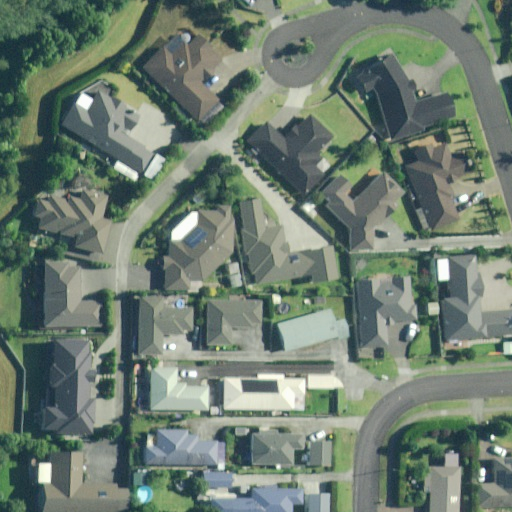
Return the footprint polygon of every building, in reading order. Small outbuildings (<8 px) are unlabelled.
[(137,66),(194,119),(214,98),(197,82),(209,69),(207,68),(217,57),(191,33),(181,44),(177,40),(165,52),(157,45),(137,66)] [(406,79),(388,52),(353,75),(363,90),(369,87),(374,94),(388,139),(421,129),(420,126),(451,116),(443,91),(413,100),(409,91),(413,90),(409,78),(406,79)] [(109,96),(99,90),(95,88),(83,108),(71,101),(58,123),(86,140),(90,133),(97,138),(94,144),(142,173),(154,153),(143,147),(144,145),(120,130),(122,126),(129,130),(138,113),(124,105),(124,103),(110,94),(109,96)] [(329,135),(306,112),(281,138),(265,122),(246,142),(302,195),(322,174),(312,164),(324,152),(318,146),(329,135)] [(451,155),(445,141),(433,147),(431,141),(414,149),(418,159),(414,160),(404,165),(432,229),(460,218),(451,197),(455,195),(450,182),(459,178),(458,175),(472,169),(463,149),(451,155)] [(380,224),(388,215),(387,214),(398,203),(394,200),(403,190),(382,169),(379,172),(352,200),(342,191),(347,186),(350,183),(339,172),(320,192),(328,200),(325,204),(349,227),(350,249),(373,249),(373,228),(371,228),(371,227),(377,221),(380,224)] [(107,194),(104,193),(80,187),(78,198),(66,194),(65,198),(47,193),(45,200),(36,198),(32,214),(38,216),(36,227),(69,235),(74,236),(72,246),(102,253),(109,222),(110,219),(106,218),(101,217),(106,196),(107,194)] [(255,198),(234,202),(239,229),(237,229),(241,253),(244,253),(247,273),(251,272),(253,284),(305,274),(306,282),(332,278),(326,246),(282,254),(277,226),(261,229),(255,198)] [(200,279),(231,251),(232,218),(228,218),(228,204),(216,204),(216,209),(195,209),(195,211),(195,222),(177,238),(168,238),(167,255),(161,255),(161,258),(161,268),(163,268),(162,287),(180,288),(188,288),(188,279),(200,279)] [(475,272),(475,269),(474,253),(447,255),(449,297),(442,297),(445,338),(511,333),(511,308),(511,309),(479,311),(478,296),(482,295),(482,285),(479,271),(475,272)] [(77,264),(40,263),(40,325),(99,326),(99,301),(77,300),(77,264)] [(410,304),(409,291),(408,275),(404,275),(390,276),(390,283),(378,284),(378,277),(368,278),(356,279),(355,281),(360,347),(387,344),(385,323),(393,323),(392,319),(415,318),(414,304),(412,304),(410,304)] [(161,295),(158,295),(137,295),(136,326),(135,353),(143,353),(160,354),(161,332),(180,333),(181,328),(190,329),(190,312),(190,306),(187,306),(161,306),(161,295)] [(255,299),(228,298),(205,298),(205,343),(230,344),(230,326),(250,327),(251,321),(260,322),(259,319),(260,299),(255,299)] [(337,338),(345,336),(348,335),(343,317),(332,321),(327,307),(276,323),(284,351),(310,342),(327,337),(336,335),(337,338)] [(47,364),(45,364),(44,388),(51,388),(50,407),(39,407),(38,430),(52,430),(52,433),(62,434),(62,440),(83,441),(84,434),(90,434),(91,401),(85,401),(86,376),(90,376),(91,369),(89,369),(89,351),(86,351),(86,340),(48,338),(47,364)] [(511,342),(501,342),(501,353),(511,353),(511,342)] [(159,364),(154,363),(149,363),(149,367),(148,367),(148,368),(148,376),(148,408),(196,409),(207,409),(207,385),(200,385),(183,385),(183,382),(175,382),(175,366),(173,366),(165,366),(159,367),(159,364)] [(250,408),(291,408),(291,393),(302,392),(302,378),(281,377),(281,373),(256,373),(256,377),(251,377),(250,377),(250,408)] [(240,383),(236,383),(226,383),(226,409),(239,409),(240,383)] [(217,391),(207,391),(207,414),(217,414),(217,391)] [(172,429),(172,426),(167,426),(167,428),(154,428),(154,445),(143,445),(143,463),(145,463),(215,463),(216,439),(196,439),(196,433),(185,433),(185,429),(172,429)] [(268,429),(260,429),(258,429),(257,432),(250,432),(249,464),(276,464),(276,468),(287,469),(287,463),(291,464),(291,448),(302,448),(302,433),(276,433),(276,429),(268,429)] [(329,440),(325,440),(307,440),(307,462),(328,462),(329,440)] [(81,451),(77,451),(47,450),(47,482),(40,481),(40,484),(39,511),(58,511),(115,511),(116,483),(86,482),(80,482),(81,474),(81,451)] [(471,506),(511,504),(511,454),(487,456),(488,467),(488,481),(476,481),(470,482),(471,506)] [(452,511),(452,491),(452,464),(423,464),(423,466),(417,466),(417,490),(420,490),(423,490),(422,511),(452,511)] [(230,487),(229,471),(215,471),(215,469),(211,469),(211,471),(200,471),(200,487),(216,487),(230,487)] [(150,484),(150,472),(137,472),(137,484),(150,484)] [(275,484),(272,484),(258,484),(258,487),(249,487),(249,489),(249,497),(242,497),(217,497),(216,511),(290,511),(290,503),(301,503),(301,487),(275,487),(275,484)] [(325,511),(326,495),(306,494),(304,511),(325,511)]
